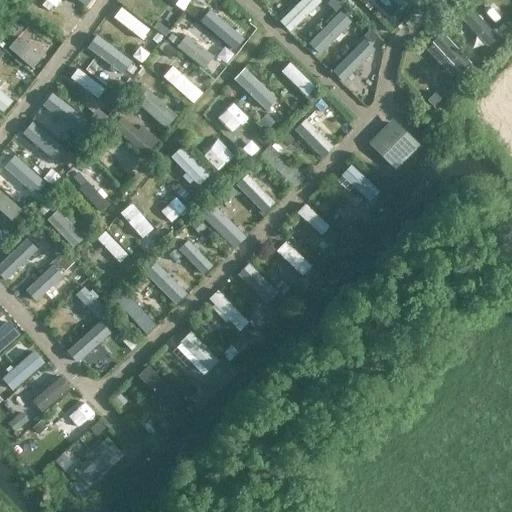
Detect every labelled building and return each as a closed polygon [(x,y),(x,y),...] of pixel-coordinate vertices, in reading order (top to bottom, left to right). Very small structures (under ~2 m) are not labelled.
[(320,3),(317,0),(299,0),(277,22),(288,34),(320,3)] [(496,38),(468,7),(458,16),(486,47),(496,38)] [(147,31),(120,8),(112,17),(139,41),(147,31)] [(242,39),(208,10),(198,21),(231,50),(242,39)] [(350,24),(337,12),(307,43),(319,55),(350,24)] [(470,63),(440,31),(429,41),(459,73),(470,63)] [(211,57),(182,34),(173,46),(201,69),(211,57)] [(31,69),(41,57),(17,36),(7,48),(31,69)] [(131,62),(94,36),(84,50),(122,76),(131,62)] [(374,51),(362,39),(333,68),(344,80),(374,51)] [(314,88),(288,63),(278,72),(304,97),(314,88)] [(201,94),(171,66),(160,77),(190,105),(201,94)] [(103,90),(75,68),(67,78),(95,100),(103,90)] [(276,99),(242,68),(231,79),(264,111),(276,99)] [(175,117),(145,90),(134,103),(164,130),(175,117)] [(0,111),(1,112),(11,101),(0,91),(0,111)] [(86,121),(50,93),(41,105),(76,133),(86,121)] [(152,145),(121,118),(112,129),(142,156),(152,145)] [(332,148),(303,118),(292,130),(320,159),(332,148)] [(419,146),(390,119),(367,144),(395,171),(419,146)] [(64,152),(29,121),(19,133),(53,164),(64,152)] [(302,178),(268,144),(257,155),(291,189),(302,178)] [(207,177),(180,147),(169,157),(196,186),(207,177)] [(43,183),(13,155),(2,167),(32,195),(43,183)] [(379,192),(350,165),(340,175),(369,202),(379,192)] [(108,205),(78,172),(69,181),(99,213),(108,205)] [(272,202),(244,174),(233,184),(261,213),(272,202)] [(20,211),(0,192),(0,212),(10,222),(20,211)] [(152,231),(130,203),(118,212),(140,240),(152,231)] [(328,227),(303,204),(295,213),(320,236),(328,227)] [(242,238),(210,205),(199,216),(232,248),(242,238)] [(81,240),(54,211),(43,220),(71,250),(81,240)] [(126,255),(103,231),(94,239),(118,264),(126,255)] [(35,251),(24,239),(0,261),(0,278),(3,281),(35,251)] [(210,265),(186,241),(177,250),(200,275),(210,265)] [(310,267),(284,241),(274,251),(301,277),(310,267)] [(186,295),(154,262),(142,274),(173,306),(186,295)] [(277,293),(247,263),(236,274),(265,304),(277,293)] [(62,277),(51,265),(24,290),(35,302),(62,277)] [(105,313),(82,288),(73,296),(96,321),(105,313)] [(246,323),(217,290),(207,299),(236,332),(246,323)] [(154,326),(125,293),(115,302),(143,335),(154,326)] [(0,351),(18,336),(6,322),(0,326),(0,351)] [(108,334),(99,323),(65,352),(74,363),(108,334)] [(217,361),(189,331),(178,342),(206,371),(217,361)] [(42,364),(31,352),(0,379),(11,391),(42,364)] [(176,397),(146,365),(136,375),(166,407),(176,397)] [(69,388),(58,376),(30,400),(41,412),(69,388)] [(92,414),(83,403),(67,417),(76,428),(92,414)] [(121,456),(111,444),(81,471),(92,483),(121,456)]
